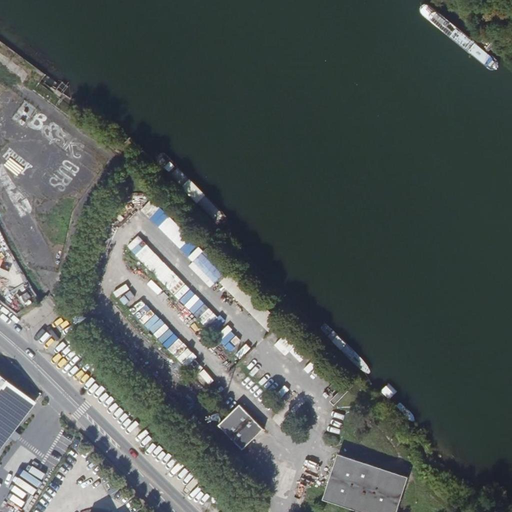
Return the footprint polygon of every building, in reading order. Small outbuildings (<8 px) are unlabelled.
[(167,211),(157,220),(173,238),(183,229),(167,211)] [(139,235),(128,246),(148,265),(153,260),(155,261),(160,255),(139,235)] [(222,280),(268,330),(278,321),(232,271),(222,280)] [(305,353),(283,334),(275,343),(297,362),(305,353)] [(0,374),(0,450),(30,411),(22,405),(29,396),(0,374)] [(37,402),(29,396),(22,405),(30,411),(37,402)] [(239,405),(218,425),(242,449),(262,428),(239,405)] [(204,463),(209,458),(197,447),(193,452),(204,463)] [(398,511),(409,478),(340,456),(325,501),(359,511),(398,511)]
